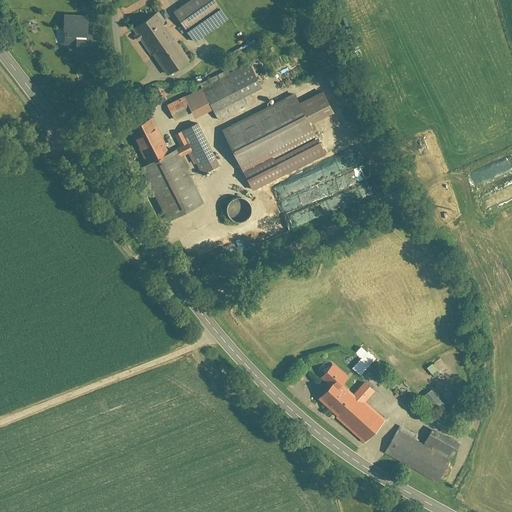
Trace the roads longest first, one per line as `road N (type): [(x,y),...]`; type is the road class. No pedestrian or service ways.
road 1 (secondary): [(443,511),(336,448),(239,360),(60,130)]
road 2 (track): [(196,309),(255,270),(425,194),(418,167)]
road 3 (unclassified): [(111,0),(119,87),(109,102),(60,130)]
